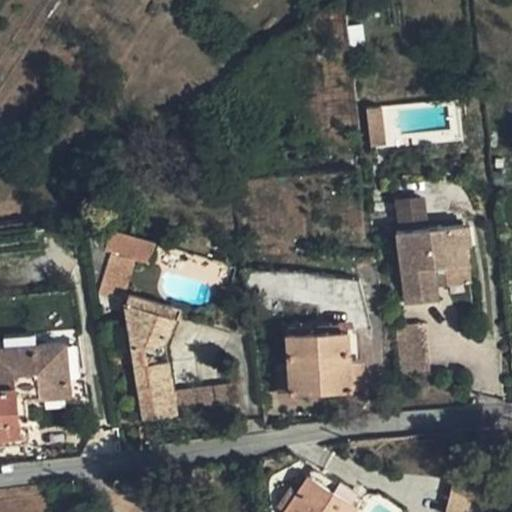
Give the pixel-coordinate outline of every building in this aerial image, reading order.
[(381,106),(367,108),(372,146),(385,145),(381,106)] [(395,198),(398,229),(430,225),(426,195),(395,198)] [(156,241),(88,221),(98,293),(99,290),(111,251),(135,258),(150,262),(156,241)] [(397,229),(405,303),(440,299),(436,264),(469,260),(465,221),(397,229)] [(123,297),(135,258),(111,251),(99,290),(123,297)] [(471,280),(469,260),(436,264),(439,284),(471,280)] [(245,268),(248,295),(305,301),(304,271),(245,268)] [(304,271),(305,301),(368,312),(360,278),(304,271)] [(123,297),(99,290),(98,293),(100,304),(119,310),(123,297)] [(178,306),(129,291),(126,300),(175,315),(178,306)] [(175,315),(126,300),(144,419),(178,413),(174,392),(168,355),(180,316),(175,315)] [(395,324),(400,377),(430,374),(425,321),(395,324)] [(348,326),(288,330),(290,364),(278,365),(280,392),(363,387),(361,360),(355,337),(348,337),(348,326)] [(36,331),(4,334),(5,345),(37,342),(36,331)] [(78,339),(66,340),(69,375),(81,374),(78,339)] [(71,393),(66,340),(37,342),(5,345),(0,345),(0,435),(4,435),(3,421),(19,420),(17,398),(71,393)] [(213,386),(216,406),(235,403),(232,382),(213,386)] [(174,392),(178,413),(216,406),(213,386),(174,392)] [(3,421),(4,435),(20,434),(19,420),(3,421)] [(351,511),(358,503),(309,472),(283,511),(284,511),(351,511)] [(479,511),(485,489),(463,483),(455,511),(479,511)] [(291,484),(277,505),(285,509),(298,488),(291,484)] [(180,511),(185,505),(178,500),(168,511),(180,511)]
